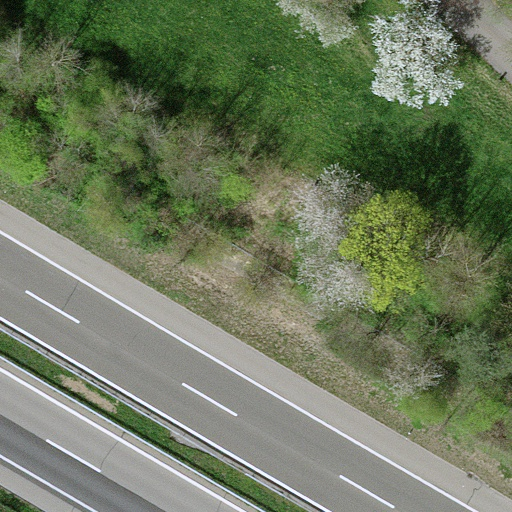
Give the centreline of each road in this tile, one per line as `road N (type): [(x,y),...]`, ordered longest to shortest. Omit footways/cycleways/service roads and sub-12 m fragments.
road 1 (motorway): [(397,511),(0,276)]
road 2 (motorway): [(0,414),(164,511)]
